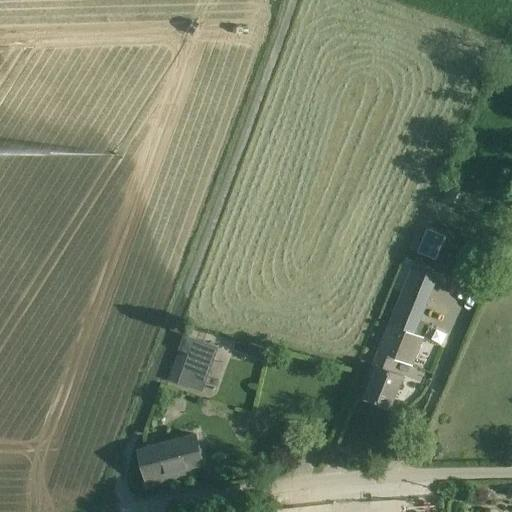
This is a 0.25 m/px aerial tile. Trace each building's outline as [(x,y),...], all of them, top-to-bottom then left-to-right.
[(458,191),(449,187),(443,199),(452,203),(458,191)] [(423,336),(389,323),(371,368),(374,370),(364,395),(391,406),(404,375),(390,370),(395,358),(412,365),(423,336)] [(270,347),(250,342),(247,355),(267,360),(270,347)] [(192,375),(172,368),(168,379),(188,386),(192,375)] [(204,464),(196,435),(138,451),(148,485),(175,478),(173,472),(204,464)]
